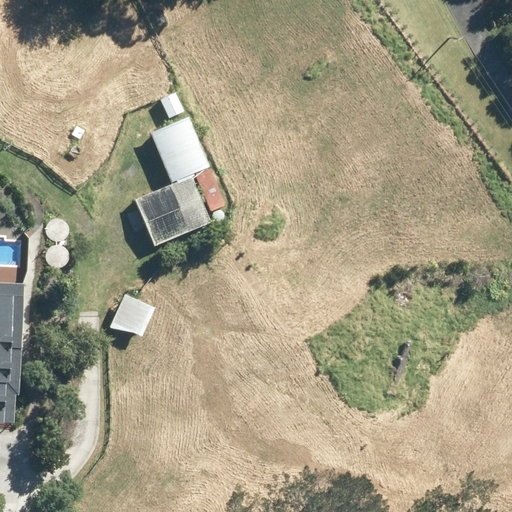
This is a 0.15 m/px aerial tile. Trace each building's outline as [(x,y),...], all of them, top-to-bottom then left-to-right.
[(181,113),(144,128),(165,178),(202,163),(181,113)] [(62,173),(68,163),(59,157),(53,166),(62,173)] [(133,195),(149,241),(204,218),(184,172),(133,195)] [(0,419),(8,419),(9,392),(12,393),(15,278),(0,277),(0,419)] [(144,341),(157,309),(128,296),(115,328),(123,332),(116,370),(133,373),(139,339),(144,341)]
